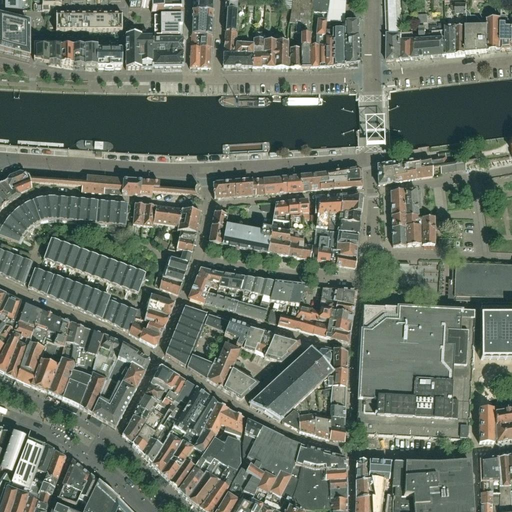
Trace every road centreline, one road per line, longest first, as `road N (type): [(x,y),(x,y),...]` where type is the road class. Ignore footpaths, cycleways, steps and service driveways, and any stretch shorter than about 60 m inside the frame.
road 1 (residential): [(157,359),(238,411),(324,448),(411,457),(511,449)]
road 2 (residential): [(474,175),(485,259),(374,254),(372,192)]
road 3 (residential): [(0,63),(72,77),(214,79)]
road 4 (residential): [(0,218),(48,194),(207,208)]
road 5 (residential): [(0,158),(205,173)]
road 6 (residential): [(354,355),(180,303)]
road 7 (residential): [(0,283),(157,359)]
road 8 (residential): [(205,173),(371,162)]
road 9 (residential): [(207,208),(372,192)]
road 10 (residential): [(361,282),(197,259)]
road 11 (residential): [(214,79),(370,79)]
road 12 (residential): [(370,79),(511,62)]
